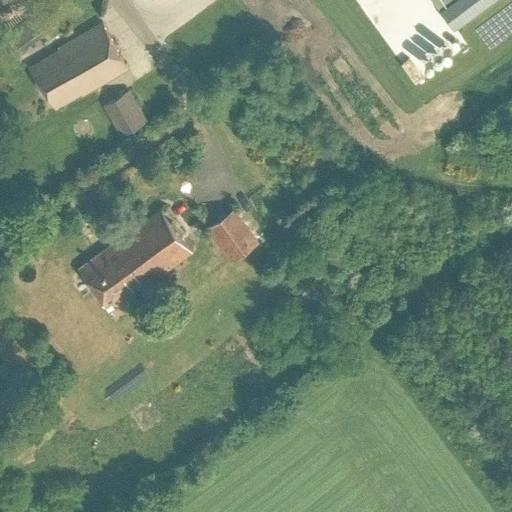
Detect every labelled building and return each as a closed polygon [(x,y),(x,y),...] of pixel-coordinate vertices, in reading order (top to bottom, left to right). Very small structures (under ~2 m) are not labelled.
[(82,93),(128,65),(129,65),(120,49),(119,50),(101,20),(57,46),(58,47),(27,65),(52,107),(81,90),(82,93)] [(146,119),(129,87),(102,102),(119,133),(146,119)] [(143,284),(192,248),(161,205),(79,266),(105,301),(118,292),(120,296),(141,281),(143,284)] [(259,238),(235,206),(207,227),(231,259),(259,238)] [(139,426),(155,417),(146,401),(130,411),(139,426)]
